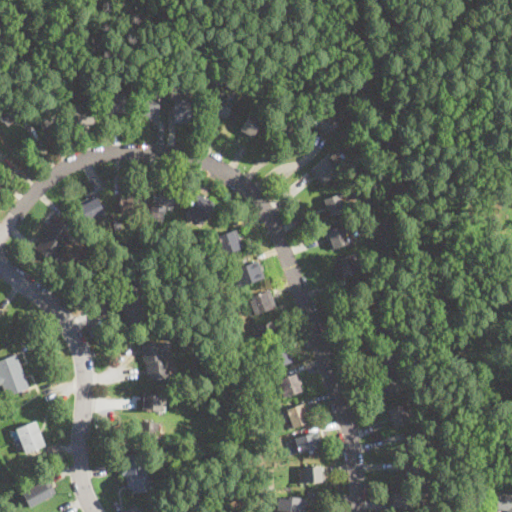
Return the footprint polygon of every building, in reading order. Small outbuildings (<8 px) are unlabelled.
[(220,78),(218,85),(212,84),(214,76),(220,78)] [(159,93),(158,117),(143,117),(144,93),(159,93)] [(105,116),(102,99),(123,96),(126,112),(105,116)] [(230,99),(227,119),(211,117),(213,97),(230,99)] [(192,98),(191,123),(174,122),(175,98),(192,98)] [(7,127),(0,118),(0,109),(11,101),(22,115),(7,127)] [(79,130),(71,111),(86,104),(95,123),(79,130)] [(42,128),(37,111),(54,105),(59,123),(42,128)] [(264,117),(252,137),(240,131),(252,110),(264,117)] [(339,121),(333,131),(328,128),(326,133),(313,125),(322,111),(339,121)] [(293,124),(283,139),(271,131),(281,116),(293,124)] [(324,182),(311,168),(325,155),(338,170),(324,182)] [(176,187),(173,207),(152,204),(155,184),(176,187)] [(95,194),(106,216),(101,219),(99,214),(83,220),(77,203),(95,194)] [(345,210),(330,216),(323,200),(339,194),(345,210)] [(119,212),(119,195),(137,195),(138,212),(119,212)] [(213,207),(204,222),(187,212),(195,197),(213,207)] [(359,222),(351,225),(349,219),(357,216),(359,222)] [(78,236),(66,251),(63,248),(51,261),(34,248),(45,234),(43,233),(54,217),(78,236)] [(349,245),(331,251),(324,232),(342,226),(349,245)] [(238,249),(224,254),(218,237),(232,232),(238,249)] [(115,258),(110,250),(121,244),(126,251),(115,258)] [(362,268),(343,276),(337,261),(356,253),(362,268)] [(264,278),(234,290),(232,286),(237,284),(232,271),(258,261),(264,278)] [(151,310),(130,324),(112,294),(133,281),(151,310)] [(273,309),(250,317),(245,300),(267,293),(273,309)] [(399,331),(381,338),(376,324),(394,317),(399,331)] [(280,337),(258,345),(252,329),(275,321),(280,337)] [(168,378),(146,380),(141,344),(163,341),(168,378)] [(291,362),(271,370),(265,355),(287,347),(290,355),(289,356),(291,362)] [(396,364),(380,370),(373,353),(390,347),(396,364)] [(29,388),(6,396),(2,385),(0,385),(0,359),(16,354),(29,388)] [(302,391),(278,399),(273,381),(296,374),(302,391)] [(407,389),(386,397),(382,386),(403,377),(407,389)] [(163,396),(162,411),(143,409),(144,394),(163,396)] [(414,420),(394,427),(388,411),(408,403),(414,420)] [(305,416),(308,415),(310,422),(293,428),(286,409),(301,404),(305,416)] [(25,453),(16,429),(37,421),(46,445),(25,453)] [(158,424),(157,439),(139,438),(140,422),(158,424)] [(435,445),(414,447),(413,433),(434,431),(435,445)] [(298,453),(294,438),(317,432),(319,440),(317,440),(319,447),(298,453)] [(147,468),(150,468),(151,472),(154,472),(155,477),(153,478),(154,490),(131,493),(131,488),(127,489),(125,476),(122,476),(121,461),(123,461),(123,457),(145,454),(147,468)] [(429,479),(406,478),(407,464),(430,465),(429,479)] [(322,482),(302,483),(301,468),(320,466),(322,482)] [(55,494),(28,506),(21,491),(49,479),(55,494)] [(415,511),(389,511),(390,492),(417,493),(415,511)] [(511,511),(508,511),(496,510),(498,494),(511,495),(511,511)] [(305,498),(302,511),(287,511),(273,510),(275,497),(290,500),(291,496),(305,498)]
